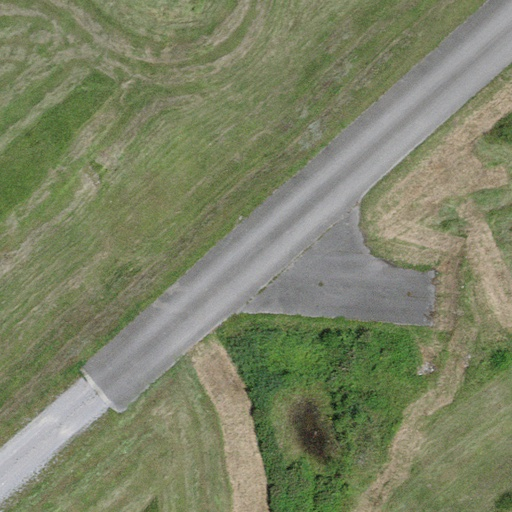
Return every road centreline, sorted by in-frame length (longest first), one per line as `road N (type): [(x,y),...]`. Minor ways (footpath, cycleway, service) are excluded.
road 1 (track): [(511,25),(0,475)]
road 2 (track): [(268,247),(349,281),(437,288)]
